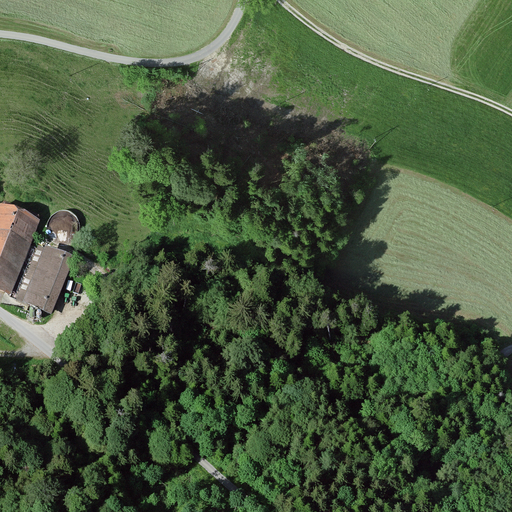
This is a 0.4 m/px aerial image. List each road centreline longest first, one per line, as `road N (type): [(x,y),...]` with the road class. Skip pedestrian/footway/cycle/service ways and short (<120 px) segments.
road 1 (track): [(75,314),(115,322),(167,306),(189,311),(294,371),(420,463),(456,511)]
road 2 (residential): [(0,311),(174,436),(260,511)]
road 3 (residential): [(243,0),(220,40),(184,60),(130,61),(0,33)]
road 4 (track): [(280,0),(341,47),(511,113)]
